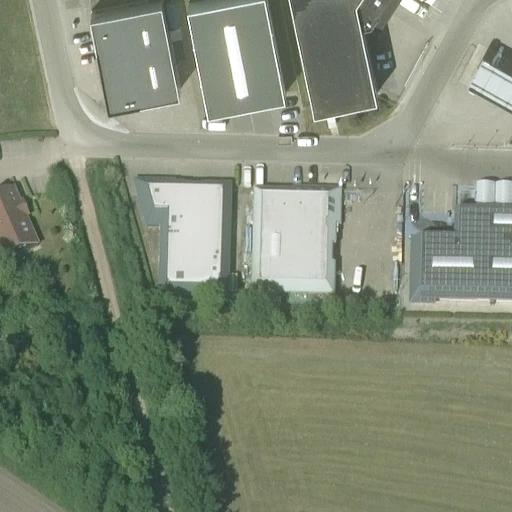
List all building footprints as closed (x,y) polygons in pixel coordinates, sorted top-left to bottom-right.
[(163,0),(149,0),(92,11),(110,103),(181,89),(163,0)] [(210,108),(287,93),(268,0),(205,0),(189,3),(210,108)] [(294,0),(316,106),(379,92),(364,20),(373,18),(384,0),(294,0)] [(511,65),(508,63),(484,51),(468,82),(492,94),(511,104),(511,65)] [(228,296),(231,193),(175,192),(175,187),(142,187),(137,193),(147,228),(162,228),(160,295),(228,296)] [(511,191),(479,191),(478,219),(511,219),(511,191)] [(20,207),(14,192),(0,197),(0,257),(3,263),(38,248),(26,219),(29,218),(23,206),(20,207)] [(339,227),(340,193),(295,192),(295,195),(255,194),(252,297),(334,299),(335,267),(331,267),(332,250),(336,250),(336,227),(339,227)] [(511,215),(454,214),(454,228),(453,242),(413,241),(412,301),(511,303),(511,215)]
